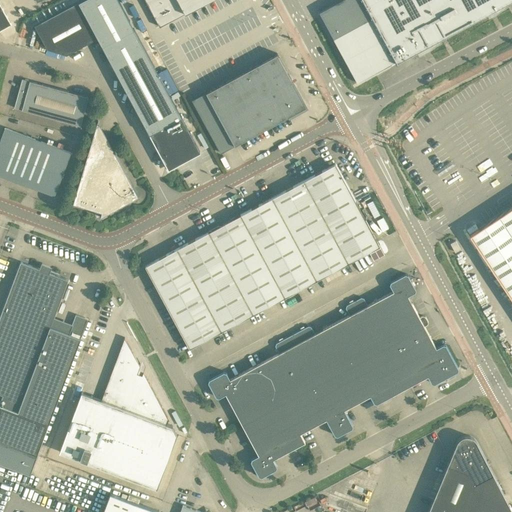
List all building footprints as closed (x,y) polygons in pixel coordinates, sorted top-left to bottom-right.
[(66,54),(81,46),(98,37),(102,46),(120,80),(168,169),(176,165),(186,159),(199,153),(200,152),(118,0),(80,0),(34,25),(47,49),(66,54)] [(145,0),(159,26),(208,0),(145,0)] [(341,0),(319,12),(338,47),(357,83),(389,66),(396,62),(416,51),(427,45),(440,38),(445,36),(489,12),(493,10),(506,3),(510,0),(341,0)] [(0,31),(11,25),(7,17),(0,21),(0,31)] [(206,92),(192,99),(221,152),(235,145),(288,116),(306,106),(285,67),(277,53),(206,92)] [(80,125),(88,97),(22,78),(14,107),(80,125)] [(135,190),(119,160),(97,120),(73,203),(101,212),(100,217),(132,199),(135,190)] [(0,174),(54,195),(68,160),(71,152),(5,128),(0,141),(0,174)] [(189,348),(380,246),(355,201),(335,163),(326,168),(311,176),(302,181),(294,186),(280,193),(272,197),(263,202),(250,209),(240,214),(231,219),(217,227),(208,231),(200,236),(186,244),(177,248),(169,253),(155,260),(145,266),(189,348)] [(482,227),(470,234),(511,297),(511,206),(487,223),(482,227)] [(456,240),(450,243),(455,252),(460,249),(456,240)] [(68,279),(20,261),(0,315),(0,393),(2,394),(0,400),(0,461),(30,473),(83,330),(71,326),(68,332),(51,326),(68,279)] [(376,403),(427,376),(431,382),(434,383),(458,371),(458,368),(446,344),(443,344),(436,347),(424,326),(427,324),(428,321),(425,316),(423,315),(419,317),(408,295),(415,291),(416,289),(408,274),(405,273),(390,281),(389,284),(393,291),(367,305),(364,298),(361,297),(346,305),(345,308),(349,315),(315,333),(311,326),(308,325),(276,343),(275,346),(279,353),(230,379),(226,372),(223,371),(209,379),(208,382),(216,397),(219,397),(226,394),(258,455),(251,458),(250,461),(258,476),(261,477),(276,469),(277,466),(273,459),(305,442),(300,433),(326,419),(334,435),(337,436),(352,428),(353,425),(344,409),(370,395),(374,402),(376,403)] [(140,366),(125,337),(124,337),(105,390),(115,394),(111,403),(81,392),(59,452),(157,488),(177,434),(172,425),(167,423),(168,420),(170,420),(143,372),(142,375),(137,373),(140,366)] [(62,416),(49,450),(55,452),(69,418),(62,416)] [(427,511),(511,511),(511,510),(476,441),(475,439),(474,438),(472,437),(470,436),(468,436),(467,435),(465,436),(463,436),(461,437),(460,438),(458,439),(457,441),(457,442),(448,463),(427,511)] [(158,511),(159,511),(110,493),(102,511),(158,511)]
